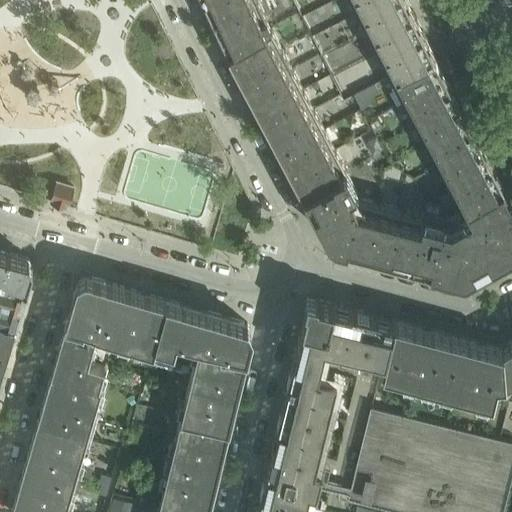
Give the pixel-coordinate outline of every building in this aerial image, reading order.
[(483,142),(478,132),(451,82),(445,72),(434,50),(394,71),(391,72),(370,83),(364,86),(346,95),(343,89),(329,61),(312,28),(300,4),(297,0),(205,0),(223,39),(227,38),(231,46),(228,48),(304,192),(305,192),(313,207),(327,234),(333,239),(343,241),(342,242),(412,261),(412,260),(464,274),(511,247),(511,198),(503,183),(504,182),(499,172),(494,162),(488,152),(483,142)] [(434,50),(408,0),(297,0),(300,4),(312,28),(329,61),(343,89),(346,95),(364,86),(370,83),(391,72),(394,71),(434,50)] [(51,201),(66,206),(67,200),(69,201),(74,186),(57,180),(52,196),(53,196),(52,200),(51,200),(51,201)] [(29,257),(0,248),(0,277),(26,285),(32,264),(29,257)] [(111,282),(85,274),(85,275),(83,274),(79,276),(79,278),(78,278),(58,349),(88,358),(96,328),(98,329),(111,282)] [(26,285),(0,277),(0,296),(21,303),(26,285)] [(169,299),(111,282),(98,329),(155,346),(169,299)] [(21,303),(0,296),(0,315),(16,321),(21,303)] [(316,485),(321,465),(321,463),(314,462),(336,372),(317,367),(324,340),(364,350),(386,355),(395,318),(314,297),(307,301),(260,492),(307,504),(307,503),(304,503),(309,483),(316,485)] [(252,323),(169,299),(155,346),(172,350),(177,334),(199,340),(245,352),(252,323)] [(16,321),(0,315),(0,373),(1,374),(16,321)] [(454,387),(466,337),(395,318),(386,355),(382,368),(454,387)] [(502,347),(466,337),(454,387),(492,397),(496,379),(503,378),(502,347)] [(245,352),(199,340),(181,414),(227,426),(245,352)] [(511,340),(502,347),(503,378),(504,378),(505,379),(511,374),(511,340)] [(58,349),(42,405),(90,419),(101,382),(99,382),(104,363),(88,358),(58,349)] [(42,405),(27,457),(76,471),(90,419),(42,405)] [(214,481),(227,426),(181,414),(167,470),(214,481)] [(27,457),(11,511),(13,511),(63,511),(76,471),(27,457)] [(206,511),(214,481),(167,470),(156,511),(206,511)] [(96,491),(106,494),(112,476),(102,473),(96,491)] [(381,489),(384,480),(374,478),(372,487),(381,489)] [(391,492),(393,483),(384,480),(381,489),(391,492)] [(401,494),(403,485),(393,483),(391,492),(401,494)] [(411,496),(413,487),(403,485),(401,494),(411,496)] [(379,498),(381,489),(372,487),(369,496),(379,498)] [(420,499),(423,490),(413,487),(411,496),(420,499)] [(389,501),(391,492),(381,489),(379,498),(389,501)] [(430,501),(432,492),(423,490),(420,499),(430,501)] [(304,511),(307,504),(260,492),(255,511),(304,511)] [(399,503),(401,494),(391,492),(389,501),(399,503)] [(440,504),(442,495),(432,492),(430,501),(440,504)] [(408,505),(411,496),(401,494),(399,503),(408,505)] [(450,506),(452,497),(442,495),(440,504),(450,506)] [(418,508),(420,499),(411,496),(408,505),(418,508)] [(460,508),(462,499),(452,497),(450,506),(460,508)] [(428,510),(430,501),(420,499),(418,508),(428,510)] [(469,511),(471,502),(462,499),(460,508),(469,511)] [(434,511),(437,511),(440,504),(430,501),(428,510),(434,511)] [(474,511),(479,511),(481,504),(471,502),(469,511),(474,511)]
